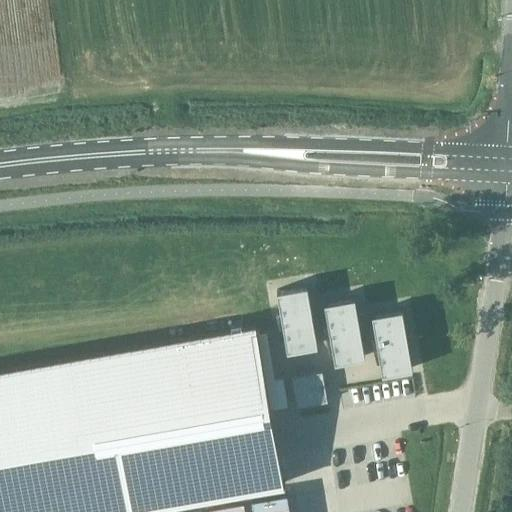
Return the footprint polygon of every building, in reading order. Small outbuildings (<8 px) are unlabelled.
[(308,284),(277,289),(288,349),(318,344),(308,284)] [(325,301),(335,361),(366,356),(355,296),(325,301)] [(403,308),(372,313),(383,373),(413,368),(403,308)] [(165,506),(167,506),(166,503),(283,483),(285,483),(284,480),(282,481),(256,327),(0,371),(0,511),(130,511),(149,509),(165,506)] [(328,400),(323,370),(292,375),(298,405),(328,400)] [(253,511),(290,511),(287,492),(251,498),(253,511)] [(245,511),(243,500),(208,506),(209,511),(245,511)]
